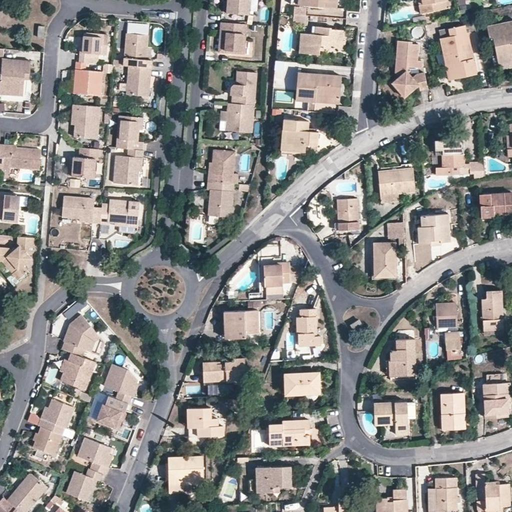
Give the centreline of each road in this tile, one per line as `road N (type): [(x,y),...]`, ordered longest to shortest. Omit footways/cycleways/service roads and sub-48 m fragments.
road 1 (residential): [(353,364),(351,432),(376,455),(410,458),(511,438)]
road 2 (residential): [(167,236),(185,12)]
road 3 (residential): [(122,511),(166,397),(169,343)]
road 4 (residential): [(0,121),(35,123),(47,114),(54,43),(75,12)]
road 5 (residential): [(367,140),(449,109),(511,99)]
road 6 (residential): [(367,140),(373,0)]
road 7 (residential): [(511,245),(444,268),(388,308)]
